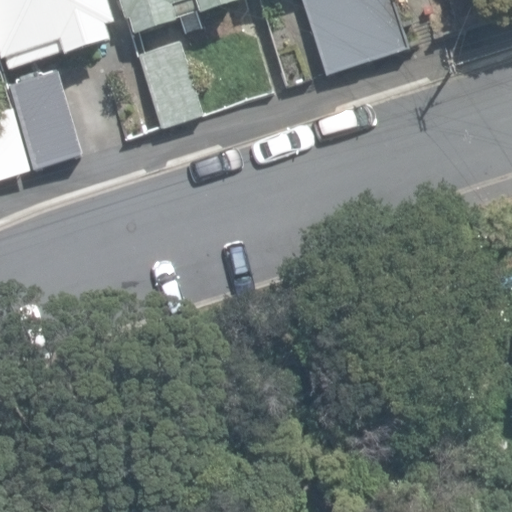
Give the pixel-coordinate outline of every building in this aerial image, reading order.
[(109,34),(98,0),(0,0),(0,35),(9,64),(109,34)] [(245,3),(244,0),(121,0),(132,35),(245,3)] [(396,0),(300,0),(297,1),(323,79),(413,49),(396,0)] [(175,41),(134,51),(164,131),(198,120),(175,41)] [(64,81),(9,92),(30,171),(82,156),(64,81)] [(9,92),(0,94),(0,177),(30,171),(9,92)]
